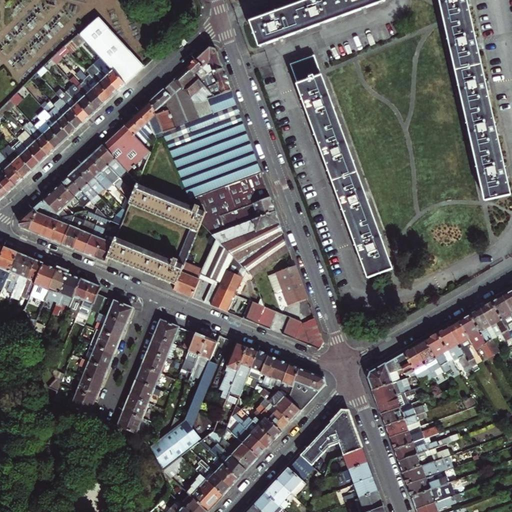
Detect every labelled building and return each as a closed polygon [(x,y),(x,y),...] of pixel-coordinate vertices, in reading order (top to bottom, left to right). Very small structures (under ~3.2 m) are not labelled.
[(384,0),(309,0),(276,12),(275,9),(272,10),(268,11),(269,14),(251,20),(258,43),(384,0)] [(508,195),(504,177),(506,177),(506,173),(505,170),(502,171),(494,135),(497,134),(496,130),(495,127),(493,128),(485,92),(487,91),(486,87),(485,84),(483,84),(475,48),(477,47),(476,44),(475,40),(473,40),(465,5),(467,4),(467,1),(466,0),(440,0),(444,18),(485,200),(508,195)] [(133,77),(139,72),(144,68),(112,32),(98,16),(77,35),(83,42),(99,58),(124,85),(133,77)] [(83,42),(77,35),(71,40),(77,47),(83,42)] [(70,54),(77,47),(71,40),(63,47),(68,51),(70,54)] [(61,58),(68,51),(63,47),(57,53),(61,58)] [(207,64),(210,73),(222,69),(215,48),(212,48),(209,47),(195,60),(202,68),(207,64)] [(54,66),(61,58),(57,53),(49,61),(53,65),(54,66)] [(341,205),(356,246),(354,247),(355,250),(356,254),(359,253),(366,274),(390,266),(321,75),(314,54),(290,63),(298,83),(304,101),(302,102),(302,104),(304,108),(307,108),(321,149),(319,150),(320,154),(321,157),(324,156),(339,198),(337,199),(338,202),(339,206),(341,205)] [(96,69),(116,91),(120,88),(124,85),(99,58),(92,64),(96,69)] [(186,68),(198,82),(202,79),(208,75),(202,68),(195,60),(190,65),(186,68)] [(46,71),(53,65),(49,61),(42,67),(46,71)] [(113,94),(116,91),(96,69),(92,64),(85,71),(89,75),(110,98),(113,94)] [(35,74),(38,78),(46,71),(42,67),(35,74)] [(155,114),(164,138),(187,198),(260,172),(230,90),(212,96),(203,87),(200,84),(198,82),(186,68),(172,82),(163,90),(151,102),(155,114)] [(200,84),(203,87),(226,80),(224,74),(222,69),(210,73),(208,75),(202,79),(204,82),(200,84)] [(107,101),(110,98),(89,75),(86,78),(79,70),(75,73),(80,78),(103,104),(107,101)] [(99,107),(103,104),(80,78),(76,82),(71,77),(68,81),(72,85),(95,111),(99,107)] [(226,80),(203,87),(212,96),(230,90),(228,86),(226,80)] [(65,92),(88,117),(93,113),(95,111),(72,85),(65,92)] [(86,120),(88,117),(65,92),(63,94),(58,89),(54,94),(61,101),(82,123),(86,120)] [(19,96),(22,99),(27,94),(24,91),(19,96)] [(14,107),(21,100),(15,94),(8,100),(14,107)] [(51,97),(47,100),(49,102),(54,108),(75,130),(78,127),(82,123),(61,101),(58,104),(51,97)] [(8,113),(14,107),(8,100),(2,107),(8,113)] [(51,110),(54,108),(49,102),(46,105),(47,107),(48,106),(51,110)] [(158,140),(164,138),(155,114),(151,102),(150,102),(147,105),(143,108),(149,121),(152,127),(158,140)] [(44,111),(68,137),(72,133),(75,130),(54,108),(51,110),(48,106),(47,107),(46,105),(45,106),(43,103),(40,106),(44,111)] [(143,108),(138,113),(132,119),(125,125),(138,139),(142,136),(146,140),(148,137),(150,135),(147,131),(152,127),(149,121),(143,108)] [(41,121),(61,143),(65,139),(68,137),(44,111),(37,117),(41,121)] [(34,128),(54,150),(58,146),(61,143),(41,121),(34,128)] [(50,153),(54,150),(34,128),(29,123),(26,126),(25,125),(22,129),(26,133),(29,137),(47,156),(50,153)] [(121,129),(114,135),(139,162),(150,151),(138,139),(125,125),(121,129)] [(19,141),(39,163),(44,159),(47,156),(29,137),(26,133),(18,140),(19,141)] [(128,172),(139,162),(114,135),(108,141),(103,146),(126,171),(128,172)] [(11,149),(31,171),(35,167),(39,163),(19,141),(11,149)] [(126,171),(103,146),(100,149),(96,152),(119,178),(126,171)] [(1,156),(23,179),(27,175),(31,171),(11,149),(10,148),(1,156)] [(112,184),(114,186),(121,180),(119,178),(96,152),(93,155),(89,159),(106,177),(107,179),(112,184)] [(19,182),(23,179),(1,156),(0,157),(0,171),(14,187),(19,182)] [(104,189),(105,191),(112,184),(107,179),(106,177),(89,159),(86,161),(82,165),(98,184),(100,186),(104,189)] [(97,195),(104,189),(100,186),(98,184),(82,165),(79,168),(76,171),(92,189),(94,191),(97,195)] [(0,184),(7,193),(11,189),(14,187),(0,171),(0,184)] [(87,199),(90,202),(97,195),(94,191),(92,189),(76,171),(73,174),(68,178),(85,196),(87,199)] [(187,198),(196,208),(264,183),(260,172),(187,198)] [(83,208),(90,202),(87,199),(85,196),(68,178),(65,181),(62,184),(75,199),(78,203),(83,208)] [(203,216),(207,221),(234,211),(269,198),(264,183),(196,208),(201,213),(203,214),(203,216)] [(58,188),(53,193),(66,207),(75,199),(62,184),(58,188)] [(135,191),(147,195),(202,217),(203,216),(203,214),(201,213),(136,187),(135,191)] [(134,194),(130,204),(129,205),(141,210),(147,195),(135,191),(134,194)] [(66,207),(53,193),(49,196),(44,200),(48,205),(50,207),(52,209),(57,215),(66,207)] [(93,206),(101,199),(97,195),(90,202),(93,206)] [(173,260),(172,263),(176,265),(174,268),(125,249),(119,264),(158,279),(175,286),(184,263),(200,224),(200,223),(202,217),(147,195),(141,210),(190,230),(177,262),(173,260)] [(252,215),(254,220),(274,212),(269,198),(234,211),(237,221),(252,215)] [(122,209),(126,214),(129,205),(130,204),(126,199),(125,199),(121,209),(122,209)] [(40,204),(35,210),(37,212),(41,207),(44,209),(45,207),(48,205),(44,200),(40,204)] [(52,209),(48,218),(60,218),(57,215),(52,209)] [(38,214),(37,212),(35,210),(20,223),(20,226),(21,229),(23,230),(30,233),(38,214)] [(246,272),(251,277),(289,252),(286,244),(274,212),(254,220),(211,236),(215,240),(231,257),(245,271),(246,272)] [(99,217),(89,213),(87,217),(98,221),(99,217)] [(36,235),(41,237),(48,218),(38,214),(30,233),(36,235)] [(63,246),(74,217),(70,217),(60,218),(51,241),(57,243),(63,246)] [(85,222),(74,217),(63,246),(68,248),(73,250),(85,222)] [(51,241),(60,218),(48,218),(41,237),(46,239),(51,241)] [(116,224),(109,221),(108,225),(115,228),(113,233),(117,235),(121,226),(116,224)] [(78,252),(84,255),(96,227),(85,222),(73,250),(78,252)] [(95,259),(106,231),(96,227),(84,255),(90,257),(95,259)] [(106,231),(95,259),(102,262),(106,264),(107,260),(114,245),(115,241),(117,235),(113,233),(106,231)] [(204,304),(212,307),(219,289),(231,257),(215,240),(203,271),(201,276),(202,277),(201,279),(206,281),(212,284),(204,304)] [(127,245),(115,241),(114,245),(125,249),(127,245)] [(119,264),(125,249),(114,245),(107,260),(114,262),(119,264)] [(172,263),(127,245),(125,249),(174,268),(176,265),(172,263)] [(2,249),(0,254),(0,276),(6,279),(16,254),(9,252),(2,249)] [(15,283),(25,258),(21,256),(16,254),(6,279),(15,283)] [(231,257),(219,289),(235,295),(243,276),(245,271),(231,257)] [(30,260),(25,258),(15,283),(9,300),(17,303),(19,299),(34,262),(30,260)] [(32,290),(41,265),(38,263),(34,262),(19,299),(27,302),(29,296),(32,290)] [(193,299),(201,279),(202,277),(201,276),(203,271),(184,263),(175,286),(173,291),(183,295),(193,299)] [(32,290),(29,296),(43,302),(44,298),(47,292),(55,270),(48,268),(41,265),(32,290)] [(300,281),(294,267),(275,274),(276,275),(268,278),(274,293),(276,294),(282,292),(287,307),(307,301),(300,281)] [(61,273),(55,270),(47,292),(44,298),(55,303),(66,275),(61,273)] [(73,277),(66,275),(55,303),(54,305),(50,314),(56,317),(58,312),(65,315),(67,308),(69,304),(79,280),(73,277)] [(79,310),(89,284),(85,282),(79,280),(69,304),(76,307),(75,309),(79,310)] [(86,321),(90,310),(96,295),(99,288),(95,286),(89,284),(79,310),(76,317),(86,321)] [(219,289),(212,307),(228,313),(230,309),(235,295),(219,289)] [(97,313),(103,298),(96,295),(90,310),(97,313)] [(498,301),(493,304),(509,332),(511,329),(511,312),(504,297),(498,301)] [(113,302),(107,317),(125,324),(128,316),(131,309),(113,302)] [(262,306),(251,302),(244,320),(257,324),(262,309),(262,306)] [(511,337),(509,332),(493,304),(488,307),(482,310),(498,338),(504,335),(508,342),(511,339),(511,337)] [(277,312),(270,310),(262,306),(262,309),(257,324),(263,327),(270,330),(277,312)] [(477,313),(471,316),(494,356),(499,352),(493,341),(498,338),(482,310),(477,313)] [(494,356),(471,316),(466,319),(460,322),(470,339),(476,350),(482,346),(489,358),(494,356)] [(107,317),(101,332),(119,339),(123,331),(125,324),(107,317)] [(300,322),(291,318),(284,335),(295,340),(300,327),(301,325),(300,323),(300,322)] [(155,329),(153,335),(172,342),(178,329),(159,321),(155,329)] [(324,346),(315,321),(301,325),(300,327),(295,340),(320,350),(324,346)] [(470,339),(460,322),(454,326),(449,329),(468,364),(475,360),(465,342),(470,339)] [(33,328),(34,331),(40,334),(43,326),(35,323),(33,328)] [(444,332),(438,335),(448,352),(453,349),(466,373),(472,370),(468,364),(449,329),(444,332)] [(97,330),(91,346),(95,347),(101,332),(97,330)] [(119,339),(101,332),(95,347),(114,354),(117,346),(119,339)] [(189,349),(193,336),(187,333),(182,346),(189,349)] [(150,343),(147,351),(166,358),(172,342),(153,335),(150,343)] [(448,352),(438,335),(432,339),(425,343),(440,369),(444,376),(452,372),(443,355),(448,352)] [(193,336),(189,349),(185,358),(193,361),(191,366),(194,368),(205,340),(199,337),(193,336)] [(221,346),(224,339),(221,338),(218,337),(216,344),(207,366),(186,421),(169,435),(152,449),(160,462),(163,471),(179,458),(184,454),(189,450),(198,443),(200,441),(192,428),(217,366),(215,365),(222,346),(221,346)] [(199,363),(207,366),(216,344),(210,342),(205,340),(194,368),(197,369),(199,363)] [(440,369),(425,343),(419,346),(414,349),(419,358),(421,357),(426,366),(425,366),(432,379),(436,386),(441,384),(434,372),(440,369)] [(218,390),(223,392),(227,394),(245,348),(240,346),(235,344),(224,372),(226,372),(218,390)] [(114,354),(95,347),(89,363),(108,370),(110,362),(114,354)] [(245,348),(227,394),(238,398),(245,380),(246,377),(257,353),(251,350),(245,348)] [(428,381),(432,379),(425,366),(426,366),(421,357),(419,358),(414,349),(410,352),(404,355),(416,376),(418,379),(425,375),(428,381)] [(144,359),(141,366),(161,373),(166,358),(147,351),(144,359)] [(257,353),(246,377),(254,380),(253,383),(256,384),(259,375),(266,357),(262,355),(257,353)] [(400,382),(396,373),(402,370),(408,379),(416,376),(404,355),(394,361),(371,374),(368,381),(370,386),(373,392),(400,382)] [(270,379),(277,361),(272,359),(266,357),(259,375),(263,377),(261,382),(264,384),(263,387),(266,388),(270,379)] [(283,363),(277,361),(270,379),(281,384),(288,366),(283,363)] [(108,370),(89,363),(83,378),(102,386),(105,377),(108,370)] [(138,375),(135,382),(155,389),(161,373),(141,366),(138,375)] [(290,388),(298,370),(293,367),(288,366),(281,384),(290,388)] [(49,387),(57,391),(64,374),(54,369),(53,373),(56,379),(49,387)] [(306,373),(298,370),(290,388),(287,395),(283,398),(300,413),(324,386),(323,380),(306,373)] [(102,386),(83,378),(78,393),(96,400),(99,393),(102,386)] [(375,398),(377,403),(386,399),(387,401),(396,398),(396,397),(411,391),(410,388),(404,390),(401,381),(400,382),(373,392),(375,398)] [(132,390),(129,397),(149,404),(155,389),(135,382),(132,390)] [(381,415),(408,405),(409,405),(407,399),(413,396),(411,391),(396,397),(396,398),(387,401),(386,399),(377,403),(379,409),(381,415)] [(281,396),(277,393),(273,398),(270,396),(262,392),(259,395),(266,401),(290,424),(294,419),(300,413),(283,398),(281,396)] [(96,400),(78,393),(72,408),(90,416),(93,408),(96,400)] [(126,405),(124,411),(143,418),(149,404),(129,397),(126,405)] [(248,404),(259,414),(280,434),(284,430),(290,424),(266,401),(261,407),(251,397),(248,404)] [(411,412),(408,405),(381,415),(383,421),(385,427),(415,416),(424,413),(422,408),(411,412)] [(143,418),(124,411),(121,419),(118,427),(137,435),(143,418)] [(342,412),(330,424),(338,444),(343,457),(361,450),(356,435),(348,413),(342,412)] [(231,416),(239,423),(266,449),(269,446),(273,442),(252,421),(247,417),(243,421),(234,413),(231,416)] [(259,414),(252,421),(273,442),(277,437),(280,434),(259,414)] [(390,439),(408,432),(406,427),(417,423),(415,416),(385,427),(388,433),(390,439)] [(229,433),(240,443),(257,459),(262,454),(266,449),(239,423),(229,433)] [(338,444),(330,424),(316,439),(299,457),(310,467),(328,448),(338,444)] [(394,451),(421,440),(431,437),(429,431),(410,438),(408,432),(390,439),(392,444),(394,451)] [(198,443),(215,458),(238,480),(242,475),(246,472),(218,446),(207,436),(200,441),(198,443)] [(221,438),(218,446),(246,472),(252,465),(257,459),(240,443),(233,450),(221,438)] [(399,463),(429,452),(428,448),(430,447),(429,444),(423,446),(421,440),(394,451),(395,452),(396,456),(399,463)] [(230,488),(215,474),(189,450),(184,454),(200,469),(204,472),(200,477),(207,484),(222,497),(227,492),(230,488)] [(343,457),(348,471),(367,465),(364,458),(361,450),(343,457)] [(434,450),(429,452),(399,463),(401,468),(403,474),(442,460),(451,457),(449,451),(437,455),(434,450)] [(313,470),(299,457),(287,470),(276,482),(290,495),(313,470)] [(179,458),(163,471),(171,478),(185,463),(179,458)] [(219,469),(215,474),(230,488),(234,484),(238,480),(215,458),(213,460),(214,462),(213,464),(217,468),(219,469)] [(407,486),(442,473),(440,469),(444,467),(442,460),(403,474),(405,480),(407,486)] [(352,486),(353,485),(372,479),(369,471),(367,465),(348,471),(341,474),(344,483),(350,481),(352,486)] [(444,479),(442,473),(407,486),(409,492),(411,498),(442,487),(448,485),(446,478),(444,479)] [(192,500),(207,484),(200,477),(198,480),(197,479),(184,492),(190,497),(192,500)] [(353,485),(359,500),(377,494),(374,486),(372,479),(353,485)] [(278,507),(290,495),(276,482),(271,488),(265,495),(278,507)] [(222,497),(207,484),(192,500),(204,511),(208,511),(215,505),(222,497)] [(443,493),(451,490),(449,484),(448,485),(442,487),(443,493)] [(414,504),(416,511),(451,498),(449,495),(452,494),(451,490),(443,493),(442,487),(411,498),(414,504)] [(377,494),(359,500),(363,511),(371,511),(382,508),(380,502),(377,494)] [(259,500),(254,506),(260,511),(283,511),(284,511),(278,507),(265,495),(259,500)] [(437,511),(461,502),(459,495),(451,498),(416,511),(437,511)] [(181,502),(180,504),(187,511),(204,511),(192,500),(190,497),(183,504),(181,502)] [(187,511),(180,504),(177,501),(174,504),(167,498),(164,501),(175,511),(187,511)] [(175,511),(164,501),(161,504),(168,511),(175,511)]
